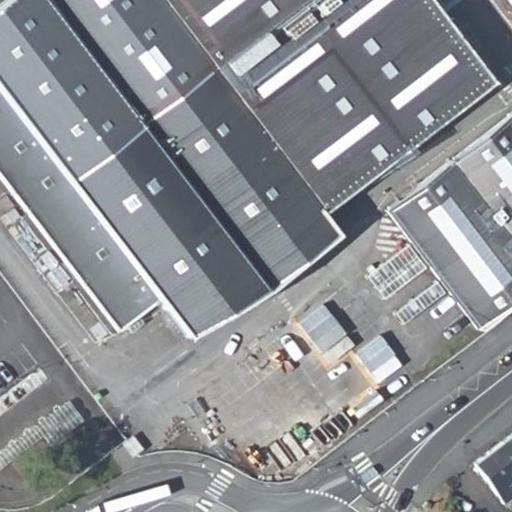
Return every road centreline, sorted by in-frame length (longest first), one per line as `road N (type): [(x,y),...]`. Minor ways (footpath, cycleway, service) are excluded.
road 1 (tertiary): [(480,398),(341,491),(299,509)]
road 2 (tertiary): [(391,511),(424,457),(480,398)]
